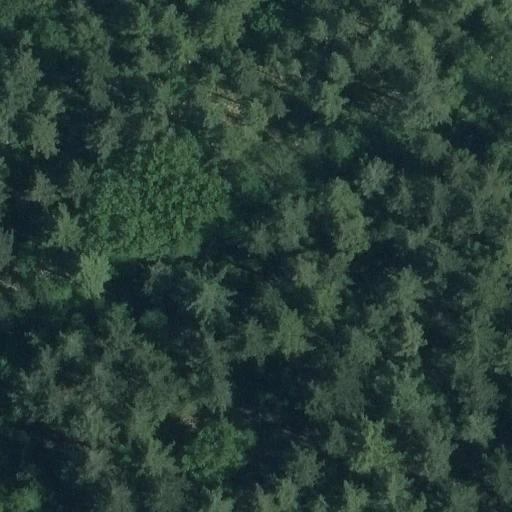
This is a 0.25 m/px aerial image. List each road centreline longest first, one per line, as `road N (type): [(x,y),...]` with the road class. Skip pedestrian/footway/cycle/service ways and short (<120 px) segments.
road 1 (track): [(0,308),(511,52)]
road 2 (track): [(404,511),(241,187)]
